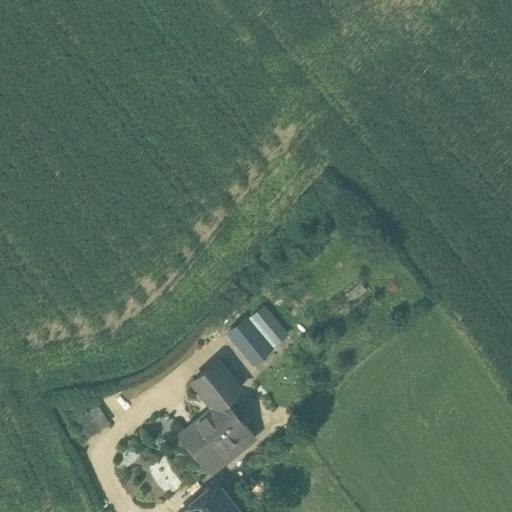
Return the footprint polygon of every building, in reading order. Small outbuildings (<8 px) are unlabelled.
[(264,306),(251,316),(274,344),(287,333),(264,306)] [(271,349),(246,318),(229,330),(255,362),(271,349)] [(217,360),(192,380),(214,407),(224,399),(225,400),(240,388),(217,360)] [(214,407),(182,433),(181,432),(180,433),(211,471),(241,447),(234,439),(247,429),(248,431),(249,430),(225,400),(224,399),(214,407)] [(96,403),(74,418),(86,436),(108,421),(96,403)] [(245,511),(219,479),(182,509),(183,511),(245,511)]
